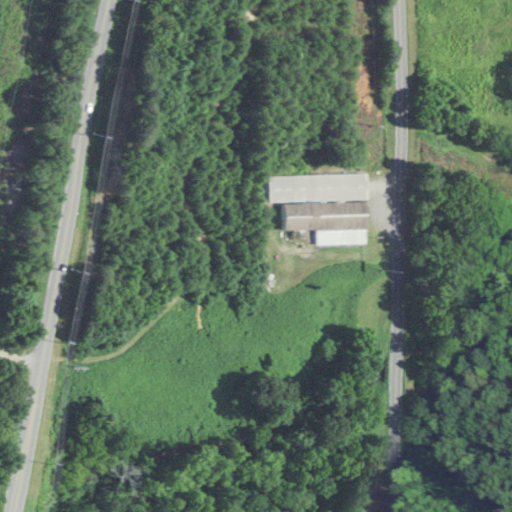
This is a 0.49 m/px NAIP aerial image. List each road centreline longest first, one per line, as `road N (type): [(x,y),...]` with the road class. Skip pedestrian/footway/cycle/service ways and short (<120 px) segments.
road 1 (residential): [(396,511),(399,0)]
road 2 (trunk): [(23,459),(110,0)]
